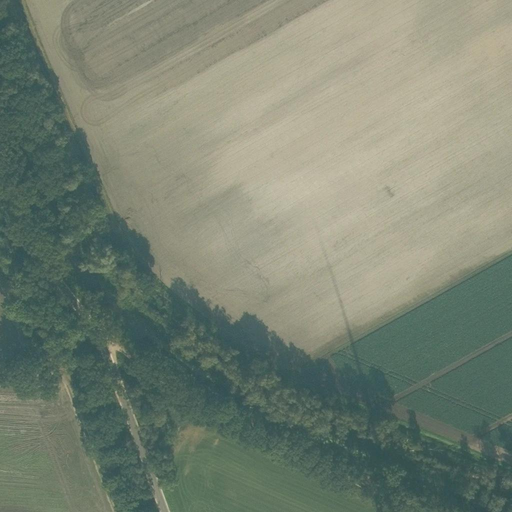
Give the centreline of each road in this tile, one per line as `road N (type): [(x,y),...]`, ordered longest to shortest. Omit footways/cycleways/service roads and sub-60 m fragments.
road 1 (track): [(425,511),(220,422),(93,328),(42,373),(0,371)]
road 2 (unclassified): [(162,511),(93,328),(40,255),(0,157)]
